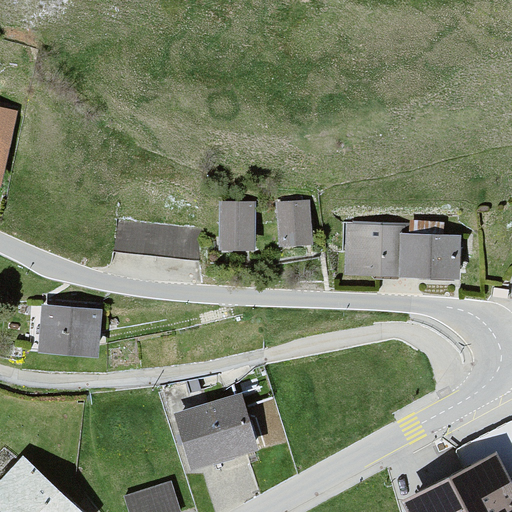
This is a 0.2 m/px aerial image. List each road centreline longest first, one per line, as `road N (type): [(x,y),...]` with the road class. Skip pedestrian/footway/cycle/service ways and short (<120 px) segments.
road 1 (tertiary): [(498,354),(481,324),(445,309),(105,282),(0,244)]
road 2 (tertiary): [(255,511),(473,394),(498,354)]
